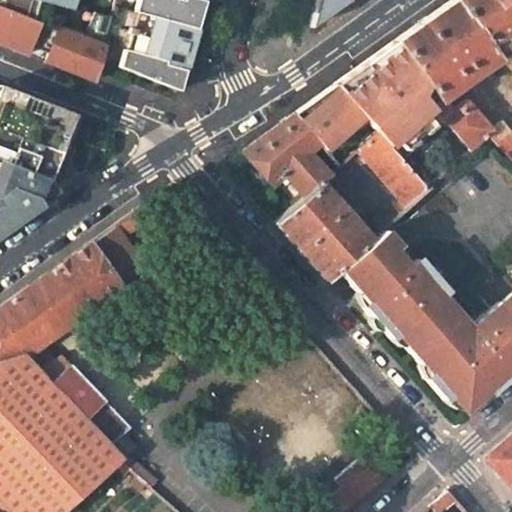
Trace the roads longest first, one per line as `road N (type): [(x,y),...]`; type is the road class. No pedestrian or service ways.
road 1 (unclassified): [(449,461),(171,149)]
road 2 (unclassified): [(0,264),(171,149)]
road 3 (residential): [(171,149),(127,118),(0,68)]
road 4 (unclassified): [(250,100),(398,0)]
